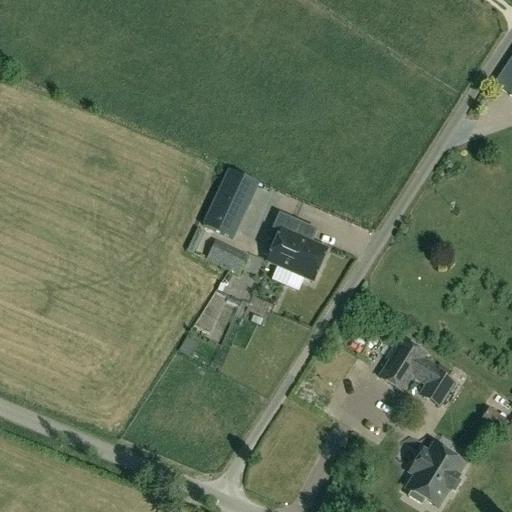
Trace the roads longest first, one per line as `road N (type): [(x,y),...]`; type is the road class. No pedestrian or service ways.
road 1 (unclassified): [(215,498),(511,34)]
road 2 (unclassified): [(215,498),(0,409)]
